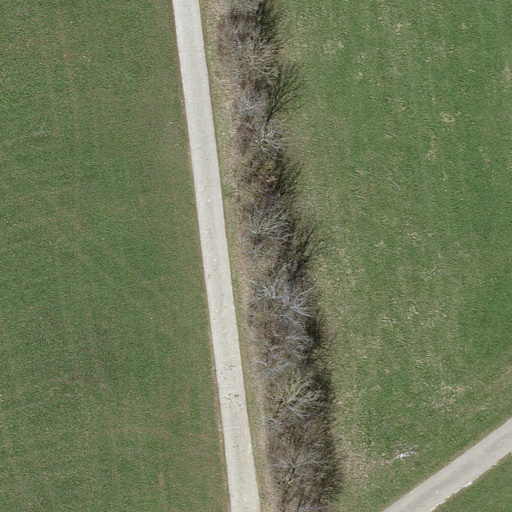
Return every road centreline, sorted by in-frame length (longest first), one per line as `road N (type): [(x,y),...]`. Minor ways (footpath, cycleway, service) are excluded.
road 1 (track): [(187,0),(232,383),(238,511)]
road 2 (track): [(409,511),(511,440)]
